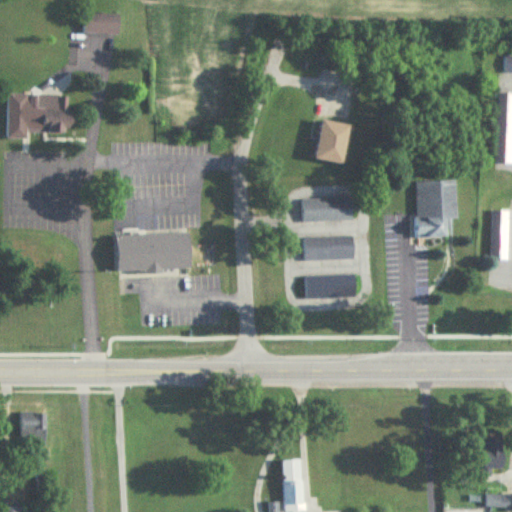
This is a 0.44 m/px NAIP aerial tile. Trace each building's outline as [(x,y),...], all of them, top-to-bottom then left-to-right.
[(117,15),(82,15),(82,35),(117,35),(117,15)] [(511,74),(511,73),(511,57),(502,58),(501,85),(511,85),(511,74)] [(511,165),(511,111),(511,94),(496,94),(495,165),(511,165)] [(6,95),(5,139),(26,140),(26,134),(68,134),(69,96),(6,95)] [(342,165),(349,126),(320,121),(313,160),(342,165)] [(414,183),(415,239),(446,239),(445,220),(455,220),(454,182),(414,183)] [(350,222),(350,200),(301,200),(301,223),(350,222)] [(507,212),(490,212),(490,261),(507,261),(507,212)] [(117,274),(189,271),(188,234),(116,236),(117,274)] [(303,239),(303,262),(352,261),(352,238),(303,239)] [(303,277),(303,299),(353,299),(353,277),(303,277)] [(18,441),(45,441),(45,414),(18,414),(18,441)] [(502,438),(482,438),(482,471),(502,471),(502,438)] [(280,461),(281,511),(301,511),(301,461),(280,461)]
